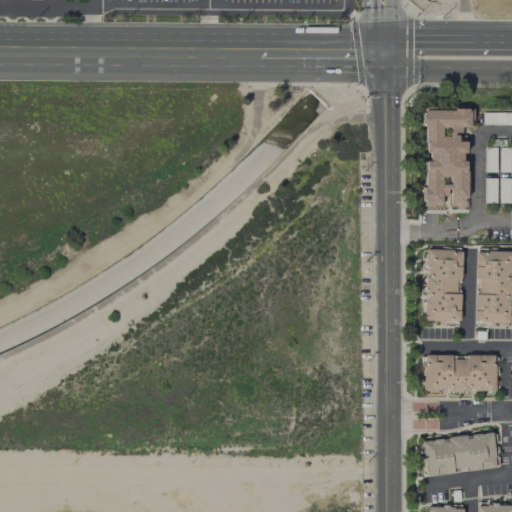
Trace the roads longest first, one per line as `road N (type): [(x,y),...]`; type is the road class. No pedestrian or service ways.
road 1 (tertiary): [(382,52),(387,511)]
road 2 (primary): [(0,50),(258,51)]
road 3 (primary): [(382,52),(407,68),(511,70)]
road 4 (primary): [(504,38),(413,37),(382,52)]
road 5 (primary): [(258,51),(382,52)]
